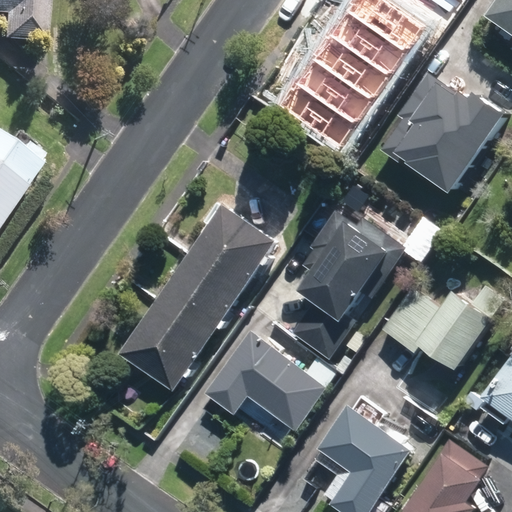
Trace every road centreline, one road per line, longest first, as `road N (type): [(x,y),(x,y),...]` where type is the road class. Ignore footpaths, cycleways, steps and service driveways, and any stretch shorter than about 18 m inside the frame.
road 1 (residential): [(246,0),(0,352)]
road 2 (residential): [(0,400),(158,511)]
